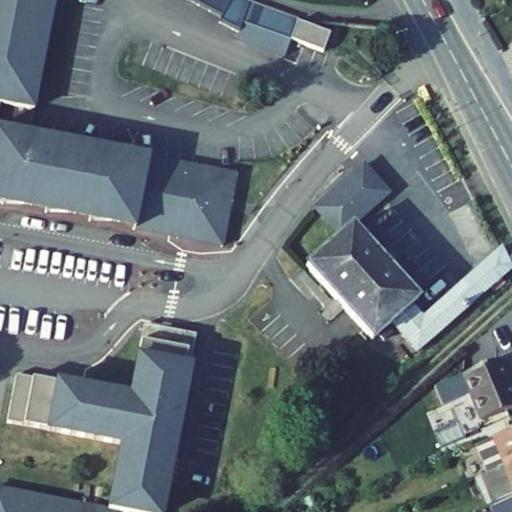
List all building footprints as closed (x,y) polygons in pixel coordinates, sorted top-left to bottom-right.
[(0,0),(0,204),(1,205),(31,204),(47,207),(47,214),(76,213),(92,216),(91,222),(92,222),(121,221),(137,224),(136,230),(164,230),(166,223),(181,226),(178,238),(209,237),(224,240),(236,176),(0,132),(0,104),(34,110),(38,86),(38,57),(41,42),(47,43),(46,13),(48,0),(0,0)] [(202,0),(200,6),(211,11),(217,0),(202,0)] [(217,0),(211,11),(222,17),(231,0),(217,0)] [(285,57),(291,41),(324,53),(330,35),(298,23),(299,20),(250,2),(247,0),(231,0),(222,17),(220,22),(239,32),(236,39),(285,57)] [(307,268),(373,342),(380,336),(388,328),(393,324),(419,353),(511,269),(501,249),(424,319),(412,306),(418,301),(352,227),(389,194),(364,166),(349,180),(346,179),(343,182),(344,184),(316,209),(341,238),(307,268)] [(144,325),(131,398),(16,376),(7,424),(122,445),(108,511),(104,511),(102,511),(98,511),(70,511),(71,506),(57,503),(55,511),(53,511),(26,497),(0,492),(0,511),(158,511),(160,504),(166,487),(168,462),(174,448),(182,409),(181,393),(189,368),(193,334),(144,325)] [(462,376),(481,423),(511,409),(511,393),(498,361),(462,376)] [(511,431),(476,447),(487,475),(511,464),(511,431)] [(511,497),(511,464),(487,475),(481,478),(492,505),(511,497)] [(475,480),(487,508),(488,507),(492,505),(481,478),(475,480)] [(488,507),(490,511),(511,511),(511,497),(492,505),(488,507)]
